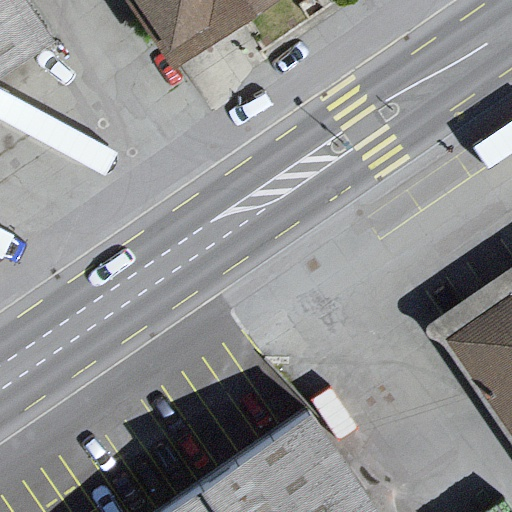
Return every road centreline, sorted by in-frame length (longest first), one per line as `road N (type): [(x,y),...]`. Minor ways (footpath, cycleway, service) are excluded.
road 1 (primary): [(0,409),(511,58)]
road 2 (primary): [(491,0),(0,335)]
